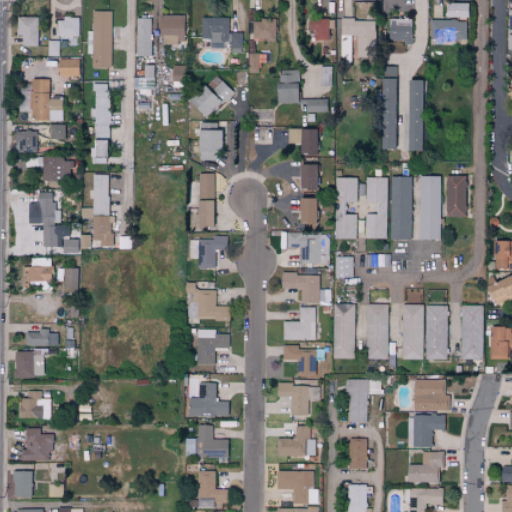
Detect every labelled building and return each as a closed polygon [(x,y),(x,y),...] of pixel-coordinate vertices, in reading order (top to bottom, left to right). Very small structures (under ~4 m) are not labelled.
[(365,2),(354,2),(354,20),(364,20),(365,2)] [(466,4),(444,3),(443,19),(430,19),(429,39),(466,40),(466,4)] [(110,11),(91,11),(91,34),(88,34),(88,50),(91,50),(92,68),(110,67),(110,11)] [(159,43),(183,43),(184,16),(160,15),(159,43)] [(16,35),(21,35),(21,46),(36,46),(37,18),(16,17),(16,35)] [(79,18),(55,18),(55,37),(79,37),(79,18)] [(150,18),(135,18),(135,56),(150,57),(150,18)] [(228,18),(201,18),(201,39),(210,39),(210,42),(231,43),(231,52),(241,52),(241,33),(228,32),(228,18)] [(328,40),(328,19),(309,18),(308,32),(314,32),(314,40),(328,40)] [(274,41),(274,20),(252,19),(252,40),(274,41)] [(411,19),(389,19),(388,42),(411,42),(411,19)] [(376,20),(341,20),(341,40),(350,40),(350,36),(357,36),(357,58),(376,58),(376,20)] [(248,66),(265,67),(265,54),(249,53),(248,66)] [(78,76),(78,59),(57,59),(57,76),(78,76)] [(320,86),(330,86),(331,67),(320,66),(320,86)] [(379,149),(393,150),(394,67),(380,66),(379,149)] [(297,70),(278,70),(279,83),(274,83),(275,103),(297,103),(297,70)] [(203,119),(232,92),(216,74),(187,101),(203,119)] [(48,80),(29,79),(29,84),(20,84),(19,111),(31,111),(31,120),(61,121),(61,98),(48,98),(48,80)] [(419,151),(420,80),(406,80),(405,151),(419,151)] [(94,138),(110,138),(109,83),(93,84),(94,138)] [(219,123),(197,123),(197,160),(215,160),(215,148),(219,148),(219,123)] [(49,140),(65,139),(64,124),(49,125),(49,140)] [(316,130),(273,129),(272,148),(286,149),(286,143),(299,144),(299,155),(315,155),(316,130)] [(15,153),(36,152),(35,131),(15,131),(15,153)] [(105,164),(105,140),(91,140),(92,164),(105,164)] [(70,161),(62,161),(62,156),(35,157),(36,166),(41,166),(42,180),(70,179),(70,161)] [(315,165),(298,164),(297,190),(314,191),(315,165)] [(213,174),(198,174),(197,227),(212,228),(213,174)] [(108,175),(92,175),(92,215),(107,215),(108,175)] [(439,240),(440,177),(418,176),(417,240),(439,240)] [(445,217),(464,217),(464,176),(445,176),(445,217)] [(364,239),(385,239),(387,178),(365,177),(365,201),(375,201),(375,214),(364,214),(364,239)] [(389,240),(409,240),(410,177),(390,177),(389,240)] [(333,239),(354,239),(355,215),(344,215),(344,202),(356,202),(356,178),(335,178),(333,239)] [(42,247),(62,248),(62,254),(76,254),(76,238),(67,238),(67,224),(60,224),(61,211),(52,211),(52,192),(37,192),(37,203),(27,203),(27,224),(42,224),(42,247)] [(314,224),(315,199),(297,198),(297,224),(314,224)] [(100,240),(99,245),(113,246),(113,234),(111,234),(112,216),(93,216),(92,240),(100,240)] [(319,263),(320,233),(286,232),(286,248),(301,248),(301,263),(319,263)] [(80,248),(89,248),(89,235),(80,235),(80,248)] [(198,239),(197,268),(214,269),(214,250),(226,250),(227,236),(211,236),(211,240),(198,239)] [(511,241),(492,241),(492,269),(511,269),(511,241)] [(367,266),(389,266),(389,254),(367,254),(367,266)] [(352,257),(334,257),(334,278),(352,278),(352,257)] [(30,267),(22,267),(23,282),(50,281),(49,258),(29,259),(30,267)] [(77,269),(63,268),(62,292),(76,292),(77,269)] [(280,288),(299,289),(299,303),(318,303),(318,274),(280,274),(280,288)] [(511,275),(485,287),(492,305),(511,296),(511,275)] [(215,290),(195,290),(195,283),(184,283),(184,293),(195,293),(195,319),(228,319),(228,307),(215,306),(215,290)] [(353,358),(354,304),(332,304),(331,358),(353,358)] [(386,304),(364,305),(365,359),(387,358),(386,304)] [(422,359),(423,305),(401,304),(401,359),(422,359)] [(425,359),(445,359),(447,306),(426,306),(425,359)] [(461,359),(483,359),(482,306),(460,306),(461,359)] [(282,322),(282,339),(313,340),(314,308),(298,307),(298,322),(282,322)] [(506,358),(506,347),(511,347),(511,328),(511,327),(489,327),(488,358),(506,358)] [(228,348),(228,334),(215,334),(215,330),(197,329),(197,364),(214,364),(214,347),(228,348)] [(48,346),(48,330),(25,330),(25,345),(48,346)] [(297,345),(282,345),(282,359),(296,359),(296,374),(315,374),(315,354),(322,354),(322,349),(297,349),(297,345)] [(44,346),(34,346),(34,352),(14,351),(13,376),(44,377),(44,346)] [(367,422),(367,394),(380,394),(381,379),(346,379),(346,422),(367,422)] [(448,410),(448,395),(443,395),(444,380),(412,379),(412,409),(448,410)] [(187,397),(187,415),(227,416),(228,401),(215,401),(216,382),(198,382),(197,397),(187,397)] [(290,396),(290,414),(308,415),(308,399),(318,400),(319,385),(276,384),(276,396),(290,396)] [(40,391),(27,390),(26,398),(19,397),(19,417),(49,418),(49,398),(40,398),(40,391)] [(406,445),(431,446),(431,429),(444,430),(444,415),(407,415),(406,445)] [(195,457),(227,456),(227,439),(212,439),(211,425),(195,425),(195,457)] [(276,437),(275,455),(314,456),(315,439),(309,439),(309,426),(294,425),(294,438),(276,437)] [(50,433),(39,433),(39,427),(25,428),(25,449),(21,449),(22,460),(51,460),(50,433)] [(366,469),(366,438),(347,438),(347,468),(366,469)] [(438,482),(439,467),(442,467),(443,452),(422,451),(421,464),(406,464),(406,482),(438,482)] [(511,465),(502,465),(501,480),(511,480),(511,465)] [(32,496),(32,470),(13,470),(12,496),(32,496)] [(312,471),(276,470),(276,489),(292,489),(292,503),(317,504),(317,489),(312,489),(312,471)] [(214,489),(214,471),(195,471),(196,498),(212,497),(212,502),(224,502),(223,488),(214,489)] [(345,511),(364,511),(365,485),(347,484),(345,511)] [(47,486),(48,497),(62,497),(62,485),(47,486)] [(511,511),(511,485),(505,485),(505,500),(500,500),(499,511),(511,511)] [(407,511),(425,511),(425,504),(441,504),(442,488),(404,488),(403,501),(408,501),(407,511)]
